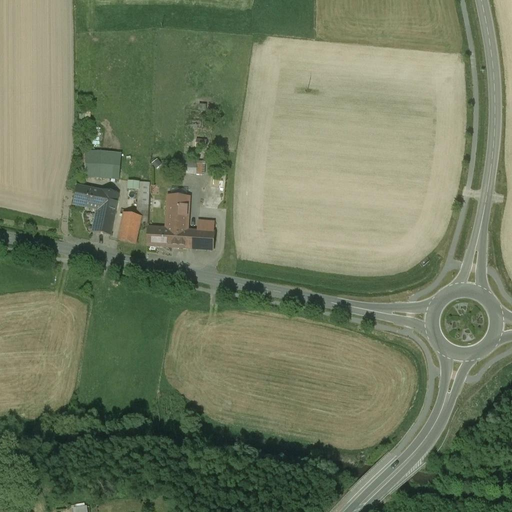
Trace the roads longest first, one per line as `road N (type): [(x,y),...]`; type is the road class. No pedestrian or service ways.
road 1 (tertiary): [(0,237),(431,319)]
road 2 (secondary): [(481,0),(494,114),(470,291)]
